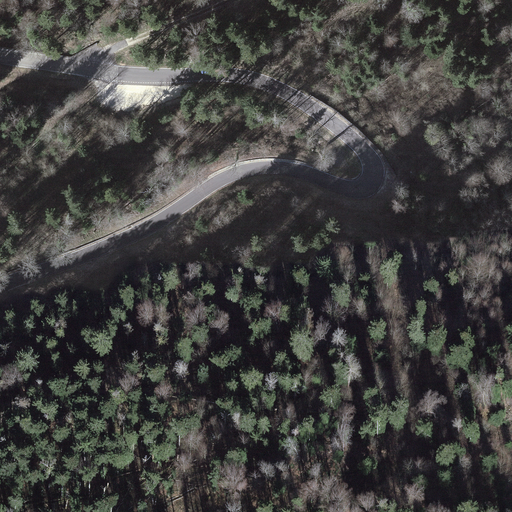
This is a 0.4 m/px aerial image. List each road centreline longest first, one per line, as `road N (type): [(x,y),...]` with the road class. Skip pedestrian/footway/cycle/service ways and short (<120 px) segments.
road 1 (tertiary): [(0,283),(124,237),(241,170),(289,168),(360,187),(379,170),(337,122),(278,88),(192,69),(0,53)]
road 2 (track): [(80,59),(119,33),(212,0)]
